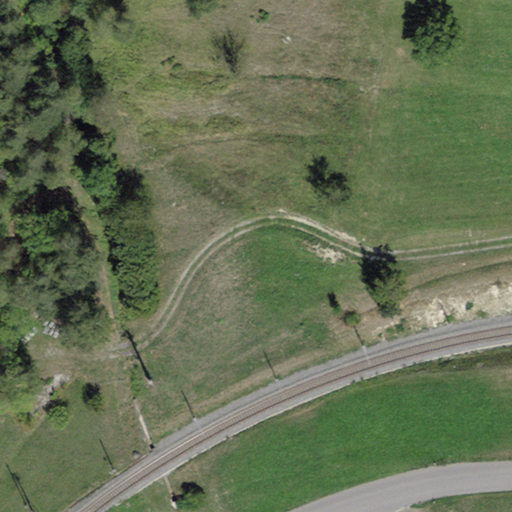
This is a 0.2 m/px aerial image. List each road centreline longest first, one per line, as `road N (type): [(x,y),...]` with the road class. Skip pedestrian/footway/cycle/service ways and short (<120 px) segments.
road 1 (track): [(511,240),(359,253),(264,225),(211,249),(143,340),(118,354),(69,344)]
road 2 (track): [(118,354),(65,168)]
road 3 (tertiary): [(337,511),(418,485),(511,475)]
